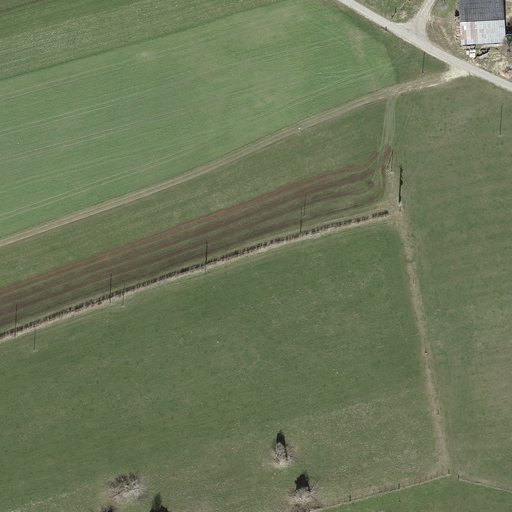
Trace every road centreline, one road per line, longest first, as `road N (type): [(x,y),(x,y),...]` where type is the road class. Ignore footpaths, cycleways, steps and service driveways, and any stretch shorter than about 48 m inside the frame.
road 1 (track): [(0,241),(136,196),(408,83),(459,70),(493,75)]
road 2 (unclassified): [(347,0),(511,83)]
